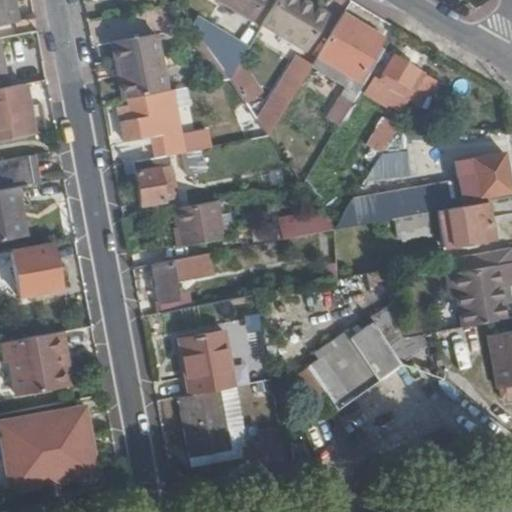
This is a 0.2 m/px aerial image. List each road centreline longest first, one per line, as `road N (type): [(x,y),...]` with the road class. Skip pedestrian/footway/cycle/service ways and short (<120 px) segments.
road 1 (residential): [(56,0),(153,511)]
road 2 (residential): [(511,66),(400,0)]
